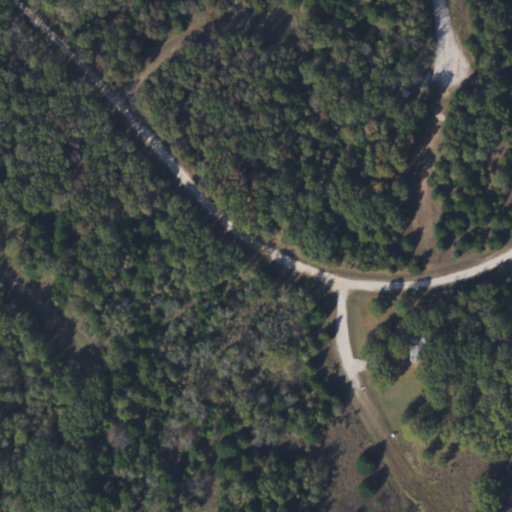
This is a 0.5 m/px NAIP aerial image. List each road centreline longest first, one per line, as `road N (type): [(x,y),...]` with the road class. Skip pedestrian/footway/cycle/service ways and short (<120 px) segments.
road 1 (residential): [(12,0),(215,214),(267,249),(297,264),(417,283),(511,257)]
road 2 (residential): [(112,102),(206,28),(277,20)]
road 3 (residential): [(411,361),(347,356),(346,275)]
